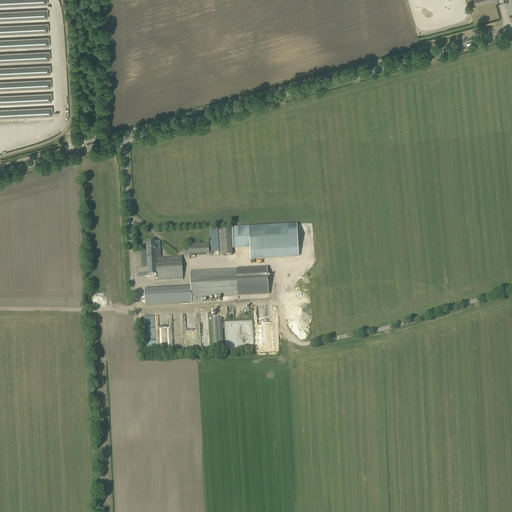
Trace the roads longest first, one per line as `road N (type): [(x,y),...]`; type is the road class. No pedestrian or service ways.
road 1 (unclassified): [(122,139),(511,31)]
road 2 (unclassified): [(135,304),(122,139)]
road 3 (track): [(75,0),(83,150)]
road 4 (track): [(90,0),(97,139)]
road 5 (unclassified): [(0,172),(122,139)]
